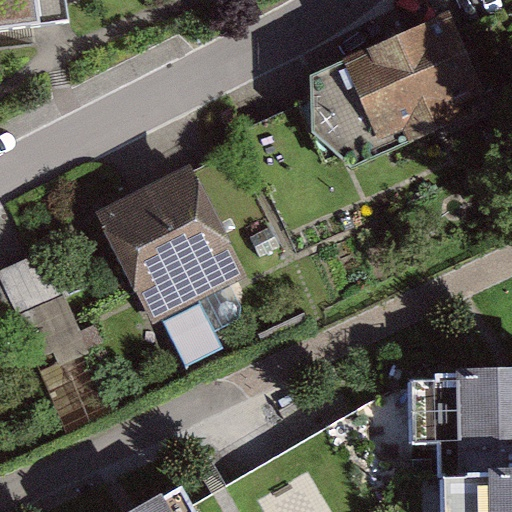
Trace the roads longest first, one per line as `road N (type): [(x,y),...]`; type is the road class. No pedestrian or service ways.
road 1 (residential): [(0,501),(511,259)]
road 2 (residential): [(0,182),(345,0)]
